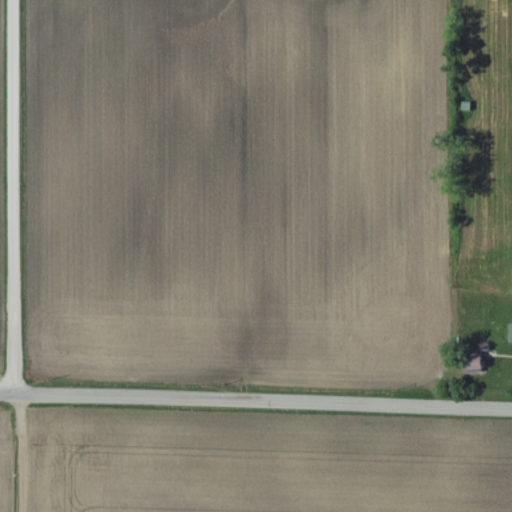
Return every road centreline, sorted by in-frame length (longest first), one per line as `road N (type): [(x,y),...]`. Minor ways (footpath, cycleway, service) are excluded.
road 1 (residential): [(0,394),(511,407)]
road 2 (residential): [(12,395),(13,0)]
